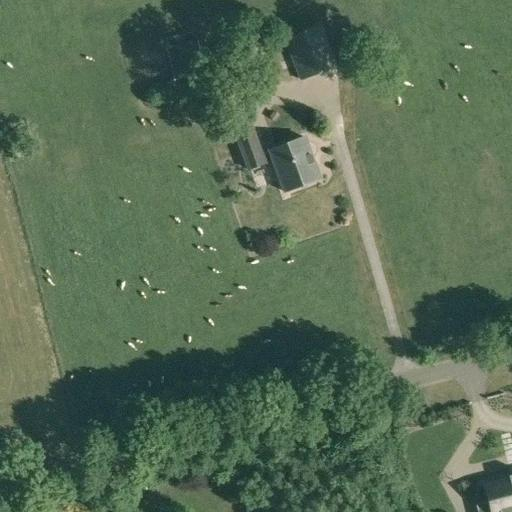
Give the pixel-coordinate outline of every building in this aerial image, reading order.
[(322,25),(284,39),(300,82),(338,67),(322,25)] [(256,26),(236,32),(237,39),(258,33),(256,26)] [(175,87),(206,79),(194,32),(164,39),(175,87)] [(23,146),(18,130),(7,133),(11,149),(23,146)] [(284,192),(319,179),(304,137),(269,150),(261,153),(254,131),(237,137),(248,169),(265,163),(272,160),(284,192)] [(487,488),(490,500),(476,504),(477,511),(511,511),(511,477),(487,484),(488,488),(487,488)]
